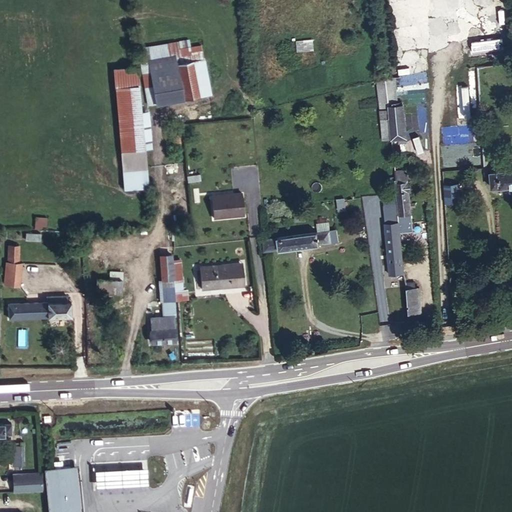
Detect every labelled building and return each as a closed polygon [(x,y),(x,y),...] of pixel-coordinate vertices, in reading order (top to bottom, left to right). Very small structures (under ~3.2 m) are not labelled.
[(501,49),(501,40),(473,42),(474,51),(501,49)] [(148,105),(154,104),(155,104),(210,94),(200,45),(177,49),(177,43),(141,49),(140,58),(148,105)] [(387,78),(390,106),(398,105),(395,77),(387,78)] [(382,118),(391,117),(390,106),(387,78),(378,79),(382,118)] [(146,148),(142,110),(141,110),(139,85),(114,88),(120,150),(145,148),(146,148)] [(391,121),(391,128),(406,126),(404,105),(398,105),(390,106),(391,117),(391,121)] [(149,109),(142,110),(146,148),(152,147),(149,109)] [(391,129),(392,139),(399,138),(406,138),(407,138),(406,126),(391,128),(391,129)] [(146,167),(145,148),(120,150),(122,169),(146,167)] [(507,170),(491,172),(492,187),(511,185),(511,186),(511,163),(506,164),(507,170)] [(400,213),(400,214),(404,214),(412,213),(409,191),(411,191),(411,181),(408,181),(407,174),(404,174),(404,170),(396,171),(400,213)] [(188,182),(200,180),(200,173),(187,175),(188,182)] [(458,184),(443,186),(444,203),(459,202),(458,184)] [(220,194),(212,195),(214,218),(244,215),(242,192),(234,193),(234,194),(220,196),(220,194)] [(386,222),(399,221),(401,221),(400,214),(400,213),(385,214),(386,222)] [(387,235),(400,234),(399,227),(399,221),(386,222),(387,235)] [(337,229),(300,234),(301,246),(339,242),(337,229)] [(301,246),(300,234),(264,239),(265,251),(301,246)] [(390,275),(403,274),(400,234),(387,235),(390,275)] [(19,245),(9,245),(7,260),(7,262),(8,262),(7,284),(20,285),(22,263),(19,262),(19,245)] [(160,255),(161,280),(173,279),(171,254),(160,255)] [(208,265),(200,266),(202,289),(242,285),(240,262),(222,264),(222,265),(209,266),(208,265)] [(122,279),(96,278),(95,292),(121,294),(122,279)] [(173,279),(161,280),(158,280),(160,301),(162,301),(163,316),(150,317),(152,342),(175,340),(174,315),(176,315),(173,279)] [(407,288),(409,312),(421,312),(419,287),(415,288),(407,288)] [(8,318),(71,316),(70,301),(67,301),(66,295),(46,296),(46,301),(8,303),(8,318)] [(4,434),(10,434),(12,434),(11,423),(4,423),(4,422),(0,422),(0,435),(3,435),(4,435),(4,434)] [(12,454),(12,465),(21,465),(20,445),(13,445),(13,454),(12,454)] [(81,511),(76,465),(44,468),(48,511),(81,511)] [(42,471),(14,472),(15,490),(44,489),(42,471)]
